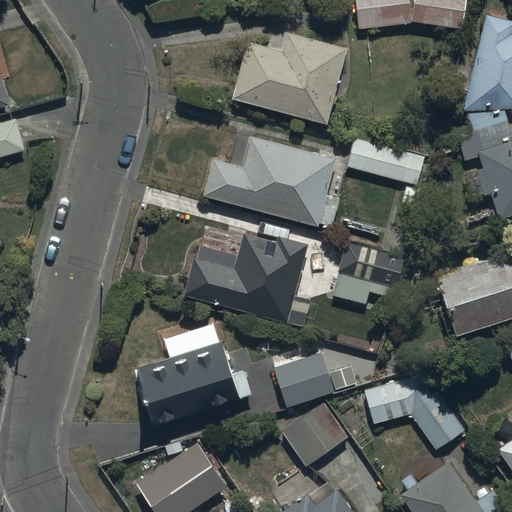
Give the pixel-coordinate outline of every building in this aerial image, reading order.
[(355,0),(357,25),(409,20),(407,0),(355,0)] [(414,0),(412,18),(462,25),(465,0),(414,0)] [(511,15),(488,10),(462,106),(467,107),(473,127),(457,132),(465,158),(479,154),(483,166),(466,171),(472,193),(491,188),(499,214),(511,210),(511,130),(505,105),(511,104),(511,15)] [(327,121),(347,45),(286,29),(282,46),(247,37),(231,95),(327,121)] [(0,103),(8,101),(0,72),(0,103)] [(15,115),(0,119),(0,154),(25,148),(15,115)] [(212,155),(202,192),(319,224),(320,218),(333,222),(340,194),(327,190),(337,155),(249,130),(240,163),(212,155)] [(352,133),(344,163),(416,183),(424,153),(352,133)] [(387,249),(346,239),(333,294),(366,302),(369,289),(394,295),(409,229),(393,225),(387,249)] [(199,241),(185,291),(303,324),(311,296),(295,291),(309,241),(277,232),(275,239),(241,230),(235,251),(199,241)] [(511,245),(438,269),(458,332),(511,315),(511,245)] [(138,364),(157,423),(254,391),(246,366),(231,371),(217,327),(164,345),(167,355),(138,364)] [(274,364),(288,403),(336,387),(323,348),(274,364)] [(373,421),(411,411),(437,447),(466,427),(440,390),(434,394),(422,373),(364,387),(373,421)] [(325,399),(282,429),(307,464),(348,434),(346,431),(362,419),(355,410),(340,420),(325,399)] [(511,438),(499,448),(511,466),(511,438)] [(197,443),(136,483),(155,511),(189,511),(227,487),(197,443)] [(406,488),(401,492),(415,511),(493,511),(506,504),(493,485),(475,498),(448,458),(418,479),(412,470),(400,479),(406,488)] [(308,490),(280,509),(282,511),(355,511),(337,486),(316,501),(308,490)]
